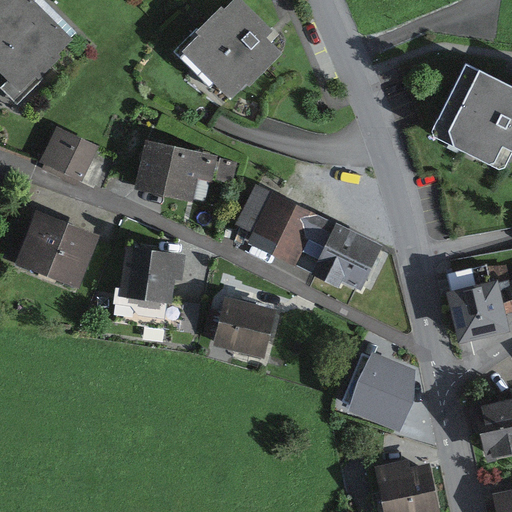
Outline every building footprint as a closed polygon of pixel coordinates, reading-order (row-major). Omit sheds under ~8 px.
[(77,37),(39,0),(2,0),(0,2),(0,72),(22,93),(77,37)] [(273,32),(241,0),(234,0),(182,53),(229,100),(246,85),(250,88),(283,56),(267,38),(273,32)] [(511,86),(466,63),(432,131),(434,139),(489,166),(496,164),(503,149),(511,153),(511,86)] [(99,146),(56,127),(39,162),(82,182),(99,146)] [(217,157),(145,141),(134,191),(193,203),(199,180),(212,184),(217,157)] [(238,162),(220,158),(216,181),(233,185),(238,162)] [(382,248),(255,185),(236,225),(253,234),(248,245),(339,289),(342,282),(362,292),(382,248)] [(100,236),(36,211),(15,265),(80,290),(100,236)] [(186,256),(125,247),(120,296),(171,305),(175,281),(183,282),(186,256)] [(447,294),(460,345),(510,332),(506,315),(511,313),(511,279),(499,284),(498,282),(491,283),(487,267),(447,275),(451,293),(447,294)] [(276,310),(225,297),(213,347),(264,359),(276,310)] [(416,371),(372,353),(371,357),(363,353),(342,403),(351,406),(348,412),(400,434),(413,405),(416,371)] [(511,399),(474,408),(486,464),(511,457),(511,399)] [(409,461),(375,468),(383,511),(440,511),(430,465),(410,468),(409,461)] [(511,511),(511,491),(493,495),(496,511),(511,511)]
